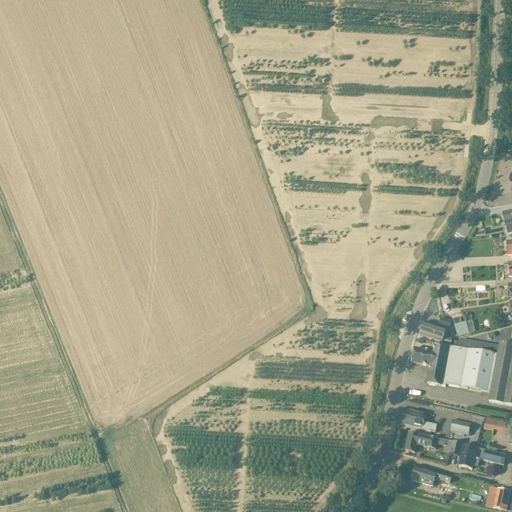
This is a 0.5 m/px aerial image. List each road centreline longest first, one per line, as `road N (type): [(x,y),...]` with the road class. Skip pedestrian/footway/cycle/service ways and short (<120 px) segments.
road 1 (tertiary): [(380,452),(408,337),(482,190),(500,0)]
road 2 (residential): [(380,452),(501,484),(511,445)]
